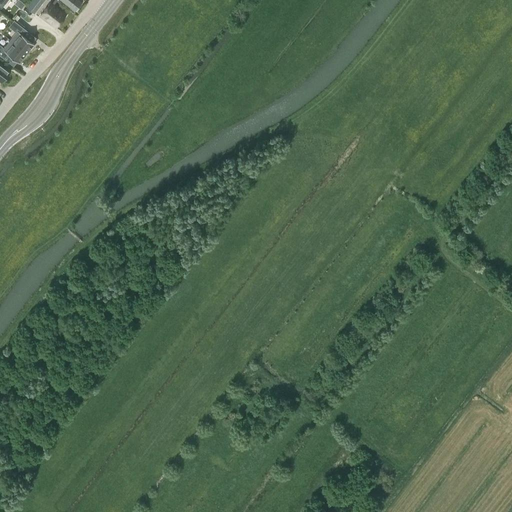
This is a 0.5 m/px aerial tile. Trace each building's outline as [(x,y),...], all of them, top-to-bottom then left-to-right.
[(30,0),(26,6),(30,9),(34,12),(43,0),(30,0)] [(60,0),(74,10),(81,0),(60,0)] [(50,3),(39,16),(55,28),(65,14),(50,3)] [(14,20),(9,26),(16,32),(9,40),(26,53),(33,43),(26,37),(30,33),(14,20)] [(0,45),(0,55),(7,61),(11,56),(19,62),(26,53),(9,40),(3,48),(0,45)] [(0,81),(1,82),(2,80),(4,80),(6,77),(6,76),(10,70),(0,62),(0,81)]
